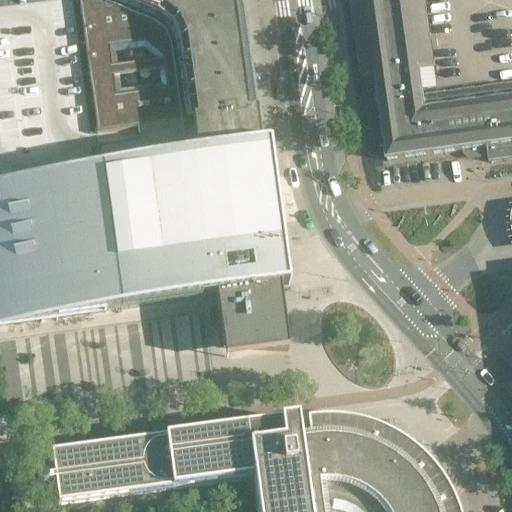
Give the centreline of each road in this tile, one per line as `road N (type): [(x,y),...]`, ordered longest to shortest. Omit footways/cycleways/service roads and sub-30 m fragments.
road 1 (secondary): [(279,0),(313,210),(337,253),(474,404),(511,467)]
road 2 (secondary): [(511,405),(349,220),(331,178),(304,0)]
